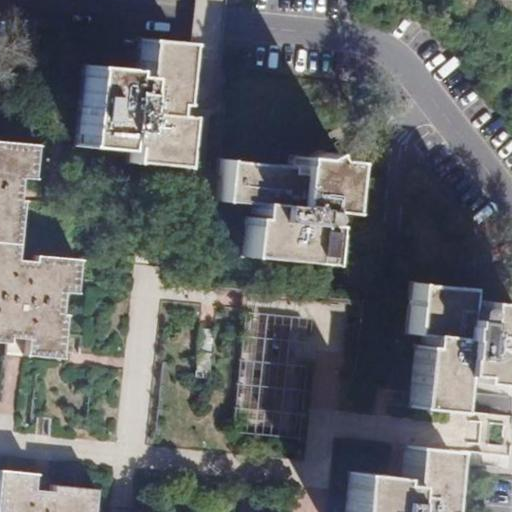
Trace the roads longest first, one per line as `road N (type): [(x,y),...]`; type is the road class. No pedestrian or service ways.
road 1 (residential): [(0,6),(358,35),(408,63),(435,99)]
road 2 (residential): [(389,279),(403,133),(435,99)]
road 3 (residential): [(435,99),(511,198)]
